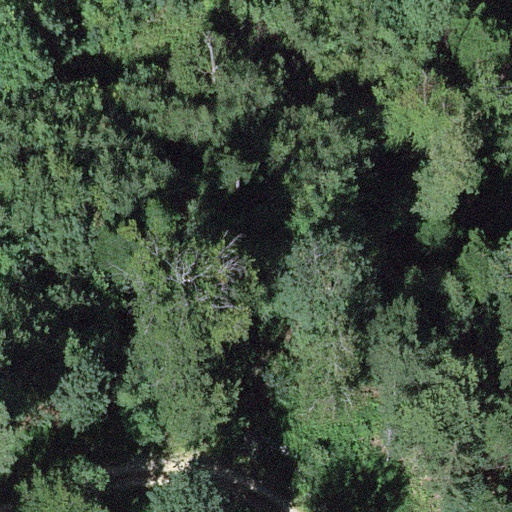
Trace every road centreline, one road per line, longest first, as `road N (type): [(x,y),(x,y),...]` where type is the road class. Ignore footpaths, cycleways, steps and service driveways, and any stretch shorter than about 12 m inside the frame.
road 1 (track): [(284,0),(110,68),(0,125)]
road 2 (track): [(284,511),(259,491),(203,470),(149,468),(86,481),(15,511)]
